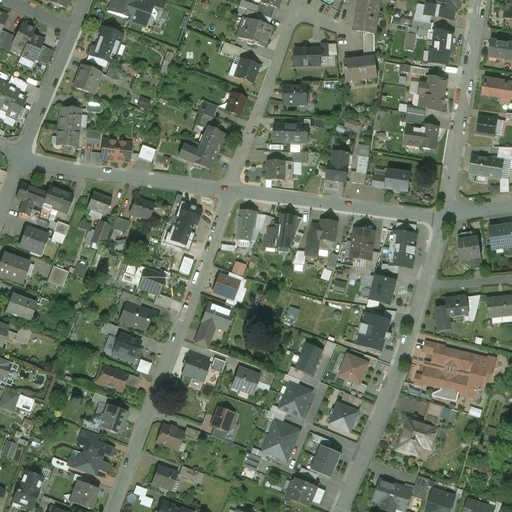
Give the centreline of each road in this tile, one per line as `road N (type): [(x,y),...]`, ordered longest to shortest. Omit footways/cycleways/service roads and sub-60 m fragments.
road 1 (residential): [(111,511),(228,191)]
road 2 (residential): [(339,511),(400,365),(443,218)]
road 3 (residential): [(443,218),(481,0)]
road 4 (residential): [(228,191),(443,218)]
road 5 (residential): [(20,156),(228,191)]
road 6 (residential): [(228,191),(297,0)]
road 7 (residential): [(20,156),(74,30)]
